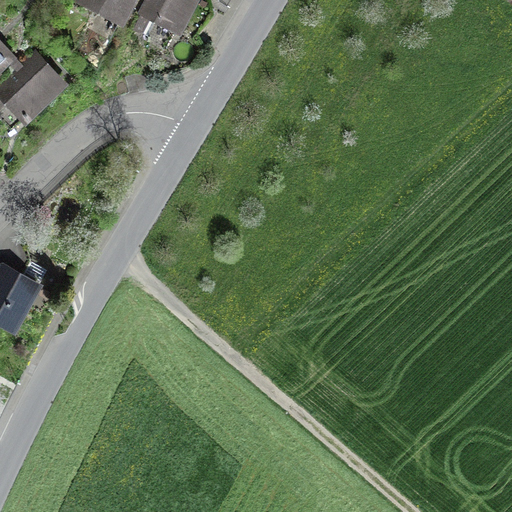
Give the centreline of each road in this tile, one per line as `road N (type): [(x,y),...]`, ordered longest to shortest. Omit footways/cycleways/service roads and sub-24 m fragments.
road 1 (tertiary): [(192,129),(75,325),(0,477)]
road 2 (track): [(118,251),(418,511)]
road 3 (residential): [(0,209),(92,124),(144,112),(192,129)]
road 4 (tertiary): [(269,0),(192,129)]
